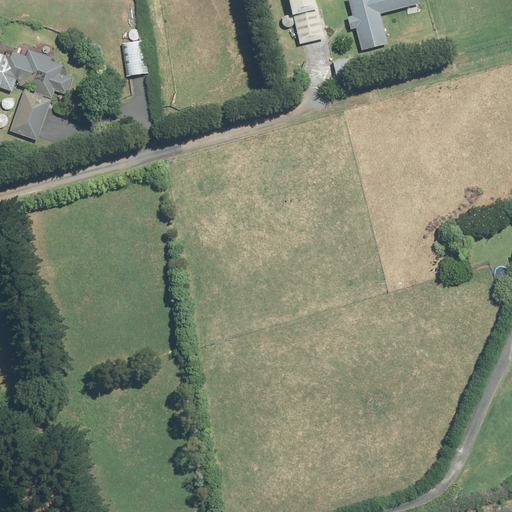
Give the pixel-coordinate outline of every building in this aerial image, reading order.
[(319,0),(293,0),(302,45),(327,40),(319,0)] [(351,0),(355,17),(351,18),(354,30),(358,29),(364,52),(391,45),(384,14),(423,5),(422,0),(351,0)] [(145,41),(124,45),(129,77),(150,73),(145,41)] [(0,53),(0,88),(14,93),(17,84),(27,87),(11,131),(40,142),(58,92),(68,96),(74,79),(64,75),(67,66),(53,61),(55,58),(31,49),(28,56),(9,49),(6,56),(0,53)] [(355,57),(334,62),(340,82),(360,77),(355,57)]
